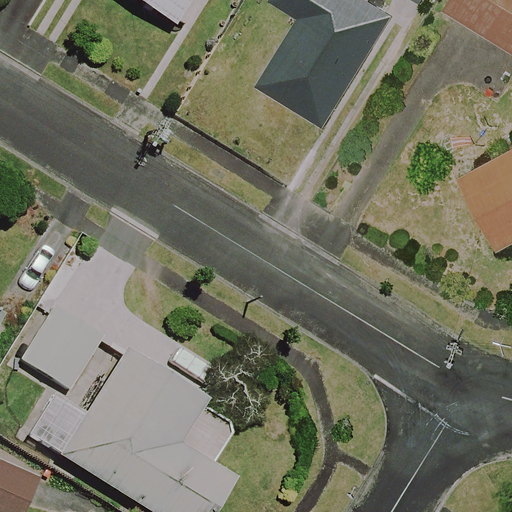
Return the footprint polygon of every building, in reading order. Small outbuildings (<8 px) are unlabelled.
[(118,0),(167,31),(186,0),(118,0)] [(389,15),(365,0),(274,0),(299,16),(257,84),(321,124),(389,15)] [(511,0),(447,0),(442,8),(511,52),(511,0)] [(511,148),(458,177),(495,247),(511,237),(511,148)] [(95,343),(47,312),(14,364),(61,395),(95,343)] [(197,403),(115,353),(77,416),(45,396),(19,439),(136,511),(208,511),(226,482),(170,448),(197,403)] [(18,511),(32,481),(0,467),(0,511),(18,511)]
